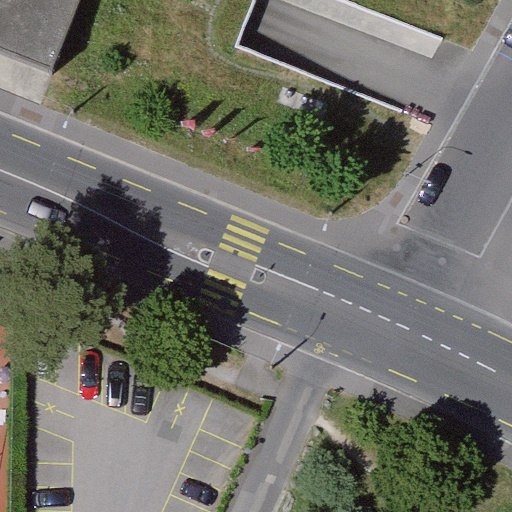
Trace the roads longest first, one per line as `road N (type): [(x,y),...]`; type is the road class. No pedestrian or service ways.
road 1 (secondary): [(411,335),(0,169)]
road 2 (residential): [(511,148),(411,335)]
